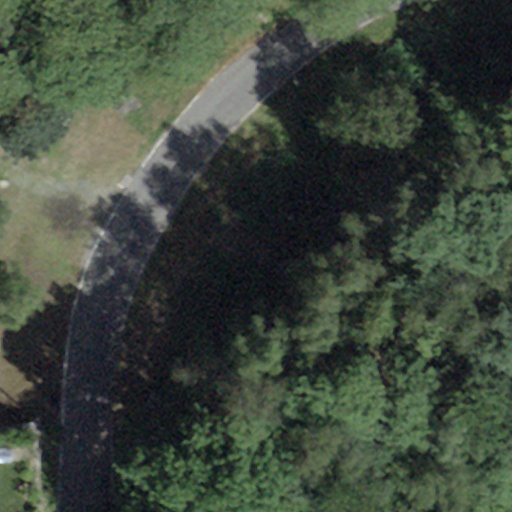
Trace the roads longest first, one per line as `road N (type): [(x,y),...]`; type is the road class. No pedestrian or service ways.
road 1 (unclassified): [(365,0),(325,21),(219,108),(136,223),(110,282),(93,362),(82,511)]
road 2 (unclassified): [(313,511),(489,204),(511,178)]
